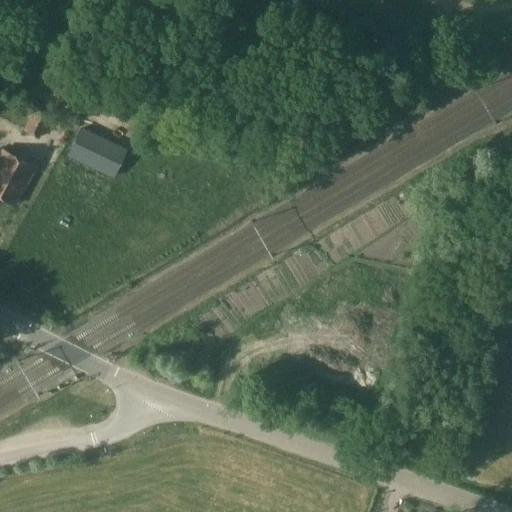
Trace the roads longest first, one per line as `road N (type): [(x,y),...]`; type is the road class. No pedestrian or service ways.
road 1 (unclassified): [(487,511),(153,395)]
road 2 (unclassified): [(0,460),(106,436),(135,420),(153,395)]
road 3 (unclassified): [(153,395),(0,320)]
